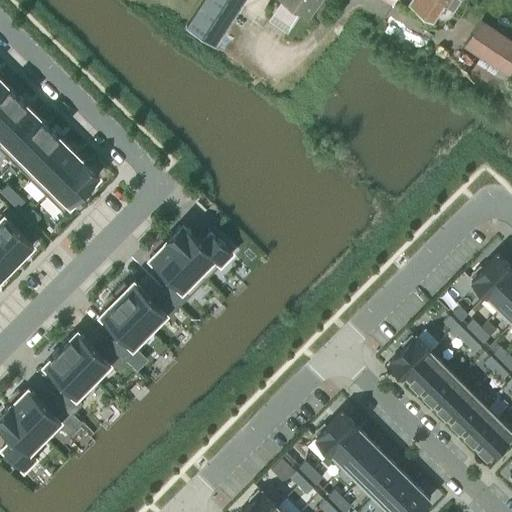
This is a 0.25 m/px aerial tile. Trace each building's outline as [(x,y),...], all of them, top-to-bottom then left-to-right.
[(202,0),(187,24),(215,43),(242,0),(202,0)] [(289,0),(303,9),(310,13),(318,0),(289,0)] [(409,0),(409,1),(431,16),(441,0),(442,0),(452,7),(456,0),(409,0)] [(464,44),(481,55),(511,75),(511,39),(481,19),(464,44)] [(0,77),(0,76),(0,109),(17,92),(9,84),(9,85),(0,77)] [(17,92),(0,109),(0,140),(0,141),(33,109),(25,101),(25,100),(17,92)] [(33,109),(0,141),(0,146),(14,160),(49,124),(41,116),(41,117),(33,109)] [(49,124),(14,160),(30,176),(65,141),(57,133),(57,132),(49,124)] [(65,141),(30,176),(46,193),(82,157),(65,141)] [(82,157),(46,193),(63,209),(79,193),(83,197),(93,187),(89,183),(98,174),(98,173),(82,156),(82,157)] [(7,182),(0,189),(9,198),(16,190),(7,182)] [(16,190),(9,198),(17,206),(24,199),(16,190)] [(32,207),(25,214),(34,222),(41,215),(32,207)] [(0,210),(0,241),(17,258),(33,242),(0,210)] [(183,221),(166,238),(205,277),(232,251),(210,229),(201,239),(183,221)] [(156,249),(149,255),(171,277),(162,287),(179,304),(205,277),(166,238),(165,240),(161,236),(152,245),(156,249)] [(0,271),(1,273),(17,258),(0,241),(0,271)] [(511,266),(497,251),(482,267),(480,264),(471,274),(473,276),(471,277),(486,293),(511,266)] [(511,293),(511,266),(486,293),(500,306),(511,293)] [(123,281),(114,290),(118,294),(117,295),(149,327),(165,311),(169,314),(179,304),(162,287),(152,297),(134,278),(127,285),(123,281)] [(106,306),(100,312),(119,331),(109,341),(126,357),(136,347),(133,344),(149,327),(117,295),(115,296),(112,293),(102,302),(106,306)] [(511,293),(500,306),(511,318),(511,293)] [(467,312),(459,303),(453,309),(462,318),(467,312)] [(457,322),(449,313),(443,319),(452,327),(457,322)] [(481,325),(472,317),(467,322),(475,331),(481,325)] [(405,345),(389,360),(405,375),(431,349),(430,348),(439,339),(439,338),(426,324),(416,334),(415,334),(414,335),(412,333),(402,342),(405,345)] [(489,334),(481,325),(475,331),(484,339),(489,334)] [(471,335),(463,327),(457,332),(465,341),(471,335)] [(70,335),(60,345),(96,381),(97,380),(93,377),(109,361),(116,368),(126,357),(109,341),(99,350),(77,328),(70,335)] [(480,344),(471,335),(465,341),(474,349),(480,344)] [(508,352),(500,344),(494,350),(503,358),(508,352)] [(50,355),(43,362),(66,384),(56,394),(73,411),(83,401),(80,397),(96,381),(60,345),(50,355)] [(431,349),(405,375),(418,389),(444,362),(431,349)] [(511,365),(511,355),(508,352),(503,358),(511,366),(511,365)] [(499,362),(490,354),(484,359),(493,368),(499,362)] [(444,362),(418,389),(432,402),(458,376),(444,362)] [(507,371),(499,362),(493,368),(501,376),(507,371)] [(458,376),(432,402),(446,416),(472,389),(458,376)] [(18,388),(8,397),(12,401),(11,402),(47,438),(63,421),(73,411),(56,394),(46,404),(28,385),(21,391),(18,388)] [(472,389),(446,416),(459,429),(485,403),(472,389)] [(0,425),(12,436),(2,446),(23,468),(35,456),(28,449),(42,435),(46,438),(47,438),(11,402),(10,402),(0,412),(0,425)] [(485,403),(459,429),(473,443),(499,416),(485,403)] [(317,433),(315,435),(330,450),(357,424),(341,408),(326,424),(324,422),(315,431),(317,433)] [(511,429),(499,416),(473,443),(487,457),(511,431),(511,429)] [(371,438),(357,424),(330,450),(345,464),(371,438)] [(371,438),(345,464),(359,479),(385,452),(371,438)] [(400,467),(385,452),(359,479),(374,493),(400,467)] [(314,467),(305,458),(299,464),(308,473),(314,467)] [(322,475),(314,467),(308,473),(316,481),(322,475)] [(414,481),(400,467),(374,493),(388,507),(414,481)] [(304,477),(295,468),(290,474),(298,483),(304,477)] [(312,485),(304,477),(298,483),(307,491),(312,485)] [(430,496),(414,481),(388,507),(393,511),(414,511),(415,511),(430,496)] [(343,496),(334,487),(328,493),(337,501),(343,496)] [(251,500),(238,511),(268,511),(277,504),(262,489),(260,490),(258,488),(249,498),(251,500)] [(277,504),(268,511),(297,511),(301,508),(287,494),(277,504)] [(351,504),(343,496),(337,501),(345,510),(351,504)] [(333,506),(324,497),(318,503),(327,511),(333,506)]
